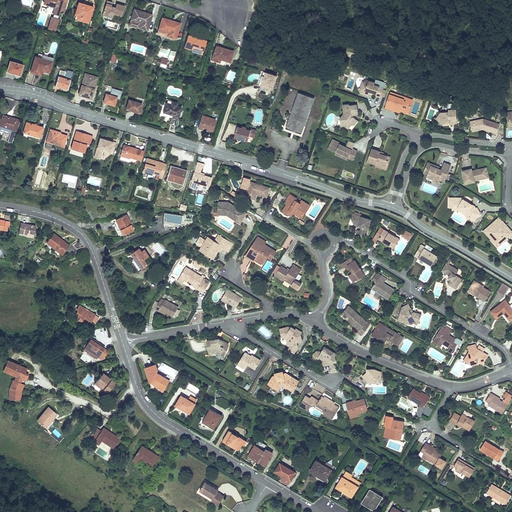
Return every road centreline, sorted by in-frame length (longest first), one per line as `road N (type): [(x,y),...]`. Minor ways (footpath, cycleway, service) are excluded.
road 1 (tertiary): [(0,88),(386,205)]
road 2 (residential): [(511,367),(502,347),(412,293),(409,281),(333,240)]
road 3 (residential): [(121,342),(151,411),(267,484)]
road 4 (residential): [(0,204),(50,215),(80,233),(121,342)]
road 5 (residential): [(452,386),(356,350),(313,323)]
road 6 (tertiary): [(396,209),(511,278)]
road 7 (unknown): [(137,388),(109,415),(52,393),(35,376)]
road 8 (residential): [(334,383),(233,322)]
